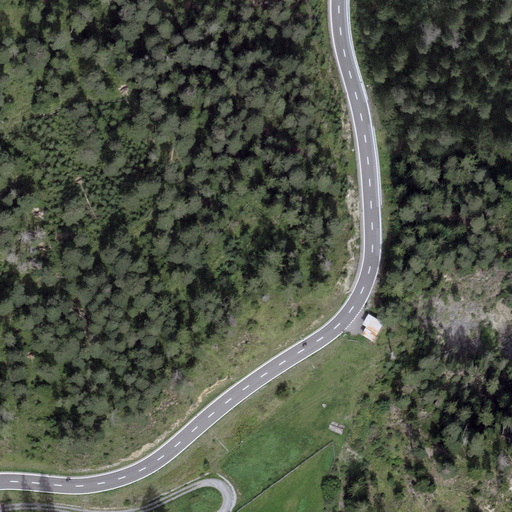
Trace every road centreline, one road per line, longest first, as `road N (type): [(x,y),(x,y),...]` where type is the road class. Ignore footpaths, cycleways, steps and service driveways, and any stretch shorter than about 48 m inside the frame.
road 1 (secondary): [(0,482),(90,486),(145,468),(337,326),(359,298),(372,244),(369,179),(338,0)]
road 2 (track): [(132,511),(209,482),(227,492),(222,511)]
